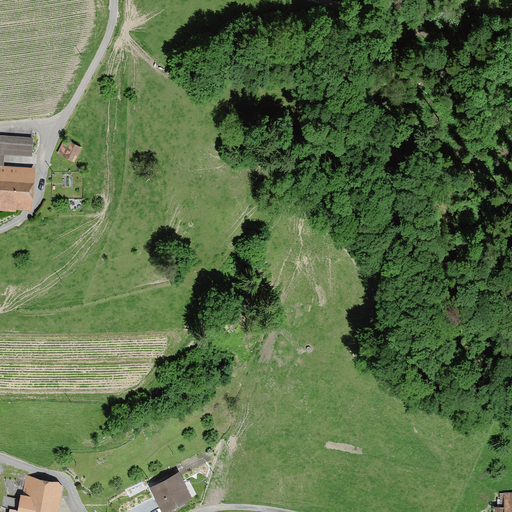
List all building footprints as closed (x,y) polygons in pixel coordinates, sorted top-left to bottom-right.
[(1,136),(0,146),(0,151),(31,154),(32,138),(1,136)] [(81,146),(70,140),(62,154),(74,160),(81,146)] [(0,200),(28,202),(30,171),(17,171),(17,174),(0,172),(0,200)] [(179,471),(147,488),(160,511),(166,511),(193,497),(179,471)] [(51,511),(56,483),(27,478),(22,499),(21,499),(20,508),(11,507),(10,511),(51,511)] [(511,511),(511,492),(501,493),(501,501),(507,501),(507,506),(496,506),(495,511),(511,511)]
